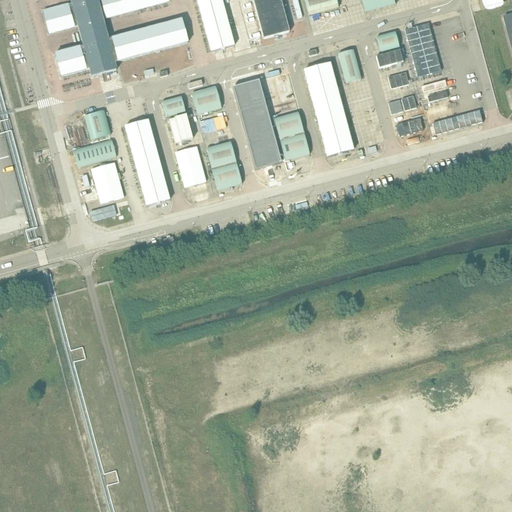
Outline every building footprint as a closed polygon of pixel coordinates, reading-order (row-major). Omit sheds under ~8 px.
[(89,70),(91,78),(117,71),(115,63),(187,43),(181,20),(108,40),(103,20),(168,2),(167,0),(69,0),(70,4),(42,11),(49,35),(77,27),(82,47),(54,55),(60,78),(89,70)] [(196,0),(210,53),(234,47),(221,0),(196,0)] [(280,0),(252,0),(263,40),(289,33),(280,0)] [(303,0),(308,17),(338,9),(335,0),(303,0)] [(511,14),(503,17),(511,50),(511,14)] [(378,44),(397,41),(394,25),(375,29),(378,44)] [(441,65),(435,48),(433,49),(430,40),(427,41),(427,39),(422,41),(421,38),(411,41),(421,71),(441,65)] [(352,41),(337,46),(347,77),(361,72),(352,41)] [(400,43),(376,45),(378,61),(402,58),(400,43)] [(157,69),(155,61),(144,63),(146,71),(157,69)] [(303,72),(327,159),(353,151),(330,64),(303,72)] [(274,69),(279,83),(274,84),(277,92),(291,88),(284,66),(274,69)] [(405,67),(388,71),(391,83),(408,79),(405,67)] [(188,82),(201,79),(200,73),(187,75),(188,82)] [(189,90),(203,86),(201,81),(187,85),(189,90)] [(273,136),(259,81),(232,88),(255,171),(281,164),(275,144),(273,136)] [(215,88),(192,95),(197,115),(221,109),(215,88)] [(160,93),(163,108),(183,105),(180,90),(160,93)] [(403,92),(405,104),(415,103),(413,91),(403,92)] [(387,97),(390,109),(403,105),(400,93),(387,97)] [(184,107),(168,111),(174,135),(190,131),(184,107)] [(110,136),(103,112),(84,117),(91,141),(110,136)] [(278,135),(273,136),(275,144),(279,143),(285,162),(309,155),(297,113),(274,120),(278,135)] [(124,128),(146,207),(169,201),(148,121),(124,128)] [(215,183),(240,179),(232,135),(206,139),(215,183)] [(111,141),(72,151),(77,169),(116,158),(111,141)] [(206,183),(196,149),(175,155),(185,189),(206,183)] [(114,165),(90,171),(100,205),(123,199),(114,165)]
